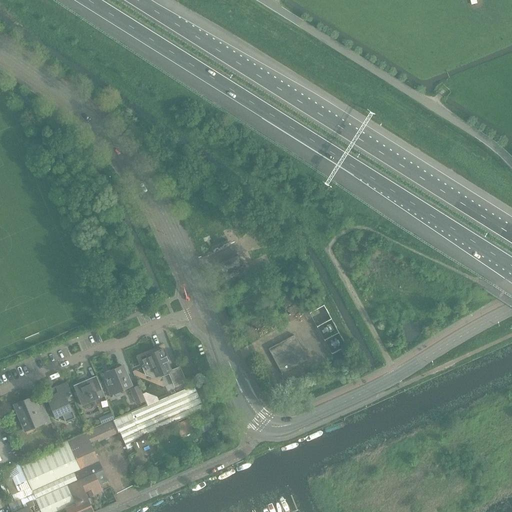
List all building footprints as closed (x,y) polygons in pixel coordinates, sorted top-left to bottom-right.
[(213,254),(230,247),(227,240),(211,248),(213,254)] [(245,272),(238,256),(219,264),(226,280),(245,272)] [(300,313),(306,310),(304,304),(298,307),(300,313)] [(322,308),(311,314),(330,350),(341,345),(322,308)] [(308,360),(294,335),(268,350),(282,374),(308,360)] [(171,370),(168,362),(167,362),(162,350),(150,355),(151,356),(141,360),(144,367),(142,368),(145,376),(159,381),(161,378),(169,375),(174,388),(186,383),(180,368),(179,367),(171,370)] [(132,386),(129,377),(127,378),(121,366),(103,374),(106,381),(104,382),(110,396),(132,386)] [(105,396),(96,377),(91,380),(92,382),(87,384),(86,382),(74,387),(82,406),(105,396)] [(69,404),(74,402),(67,383),(56,388),(58,393),(47,398),(55,418),(62,415),(66,423),(75,419),(69,404)] [(102,492),(94,475),(102,471),(90,443),(97,440),(98,443),(120,432),(125,444),(204,410),(194,386),(113,421),(18,463),(19,464),(1,472),(4,479),(1,480),(2,483),(5,481),(14,502),(20,499),(24,509),(16,511),(60,511),(66,509),(67,511),(92,511),(84,493),(90,490),(93,496),(102,492)] [(145,401),(138,386),(130,390),(136,405),(145,401)] [(51,423),(43,404),(37,407),(34,399),(28,402),(25,401),(15,405),(25,431),(44,423),(45,426),(51,423)] [(112,413),(101,418),(104,423),(114,418),(112,413)] [(191,418),(178,423),(182,434),(195,429),(191,418)]
